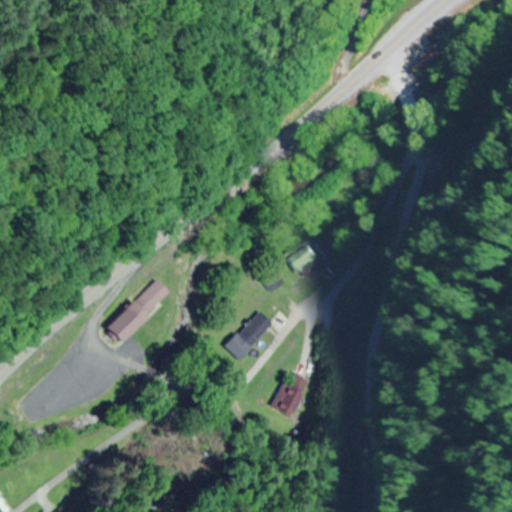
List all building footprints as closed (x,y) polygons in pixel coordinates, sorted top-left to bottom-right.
[(321,261),(308,244),(290,258),(302,275),(321,261)] [(274,287),(283,280),(279,275),(270,282),(274,287)] [(108,329),(123,344),(176,294),(161,279),(108,329)] [(277,326),(265,313),(241,336),(254,349),(277,326)] [(318,388),(301,373),(274,402),(290,417),(318,388)]
